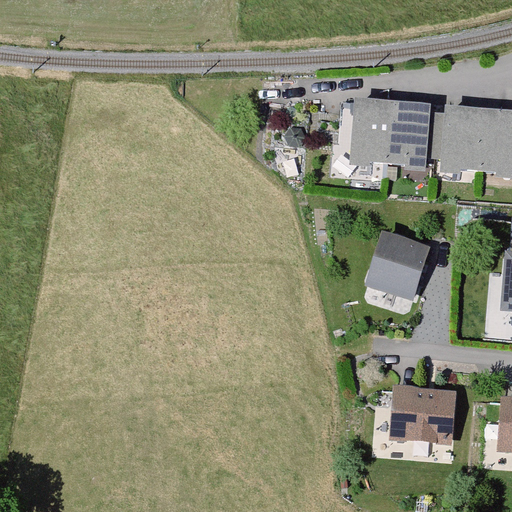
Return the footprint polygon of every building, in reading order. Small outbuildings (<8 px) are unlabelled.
[(349,107),(344,169),(419,175),(420,163),(432,164),(435,123),(424,122),(424,113),(349,107)] [(511,120),(441,116),(437,178),(511,181),(511,120)] [(301,129),(291,128),(284,137),(291,147),(301,147),(305,137),(301,129)] [(378,239),(361,292),(408,307),(425,254),(378,239)] [(511,260),(498,260),(494,318),(511,319),(511,260)] [(389,393),(384,446),(447,451),(451,398),(389,393)] [(511,404),(496,403),(492,456),(511,457),(511,404)]
